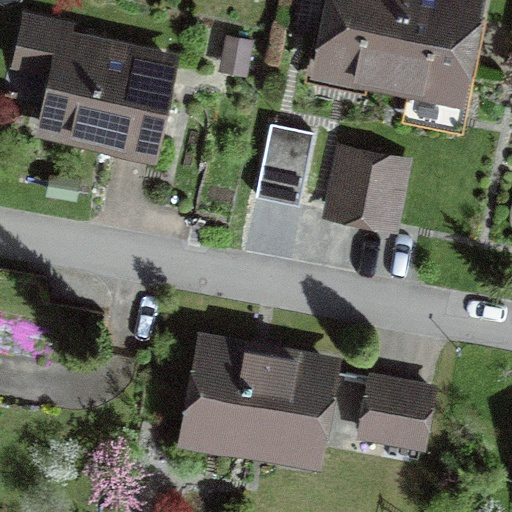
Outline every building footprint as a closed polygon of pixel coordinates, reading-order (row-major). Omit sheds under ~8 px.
[(391,88),(409,0),(308,0),(294,68),(391,88)] [(409,0),(391,88),(446,100),(466,0),(409,0)] [(40,39),(17,139),(139,166),(161,66),(40,39)] [(390,222),(404,160),(340,147),(329,208),(345,211),(377,218),(390,222)] [(181,339),(161,443),(301,469),(321,366),(181,339)]
